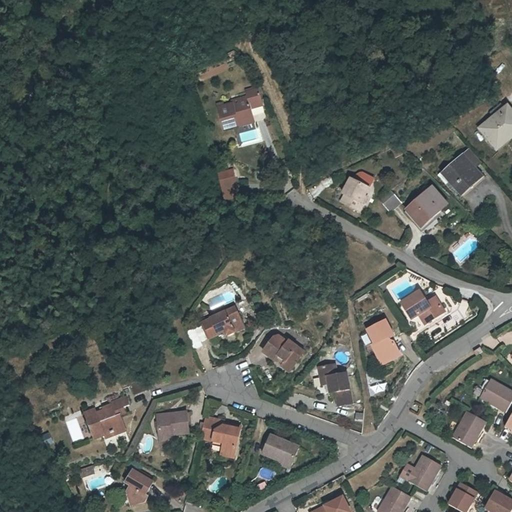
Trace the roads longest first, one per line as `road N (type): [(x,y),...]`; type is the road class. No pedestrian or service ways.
road 1 (residential): [(301,200),(418,267),(511,299)]
road 2 (track): [(229,0),(272,88),(301,170),(301,200)]
road 3 (track): [(0,123),(104,0)]
road 4 (residential): [(225,379),(254,400),(370,447)]
road 5 (residential): [(394,415),(429,367),(511,314)]
road 6 (residential): [(253,511),(370,447)]
